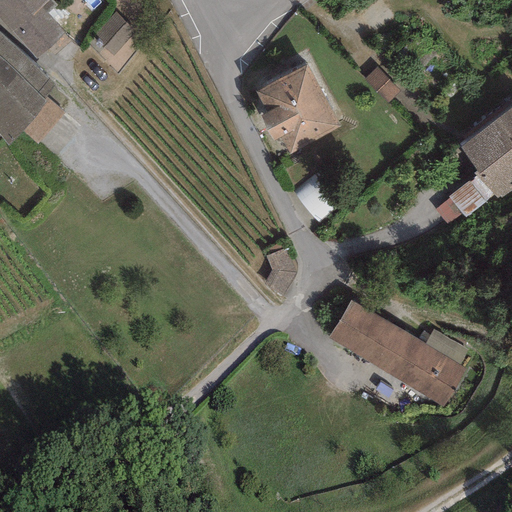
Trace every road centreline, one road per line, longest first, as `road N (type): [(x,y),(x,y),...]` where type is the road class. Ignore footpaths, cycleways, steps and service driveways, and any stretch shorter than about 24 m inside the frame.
road 1 (residential): [(53,511),(269,327),(315,272),(237,112),(212,0)]
road 2 (unknown): [(0,59),(100,169),(269,327)]
road 3 (track): [(511,333),(315,272)]
